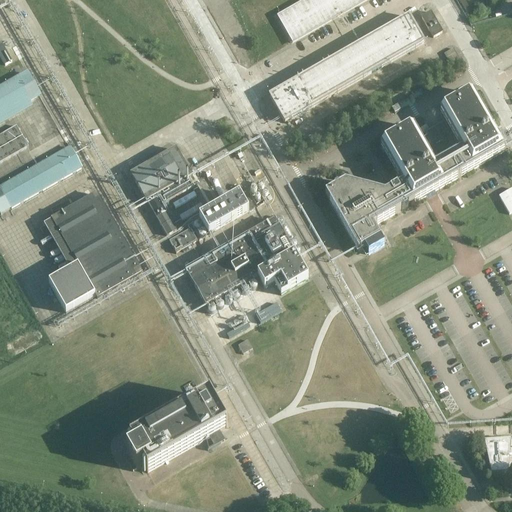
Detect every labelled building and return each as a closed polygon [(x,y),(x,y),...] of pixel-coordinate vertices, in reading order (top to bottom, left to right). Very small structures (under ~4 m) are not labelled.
[(292,43),(331,21),(367,0),(307,0),(277,17),(292,44),(293,44),(292,43)] [(431,13),(422,18),(433,38),(442,33),(431,13)] [(409,17),(296,81),(269,97),(285,123),(424,44),(409,17)] [(2,45),(0,45),(0,57),(5,66),(12,62),(2,45)] [(446,53),(452,68),(461,64),(455,49),(446,53)] [(248,65),(260,84),(278,73),(266,53),(248,65)] [(39,96),(24,69),(0,83),(0,122),(31,105),(29,101),(39,96)] [(473,94),(454,104),(439,113),(450,131),(424,146),(413,127),(380,147),(399,179),(402,184),(384,194),(345,183),(325,195),(358,252),(364,249),(368,255),(384,246),(380,240),(381,239),(373,227),(401,211),(403,212),(408,209),(409,207),(430,194),(505,151),(473,94)] [(120,134),(137,127),(135,122),(118,129),(120,134)] [(16,127),(0,136),(0,163),(28,148),(16,127)] [(5,184),(0,187),(0,189),(11,209),(20,204),(24,202),(38,194),(45,190),(56,184),(63,180),(70,176),(77,172),(81,170),(81,169),(70,149),(69,148),(68,149),(51,159),(44,163),(33,169),(26,173),(12,181),(5,184)] [(175,150),(131,176),(146,202),(147,202),(167,237),(176,232),(161,205),(196,186),(175,150)] [(511,189),(499,196),(510,215),(511,213),(511,189)] [(194,193),(173,205),(175,209),(196,197),(194,193)] [(209,236),(250,212),(255,209),(245,193),(199,220),(209,236)] [(126,248),(117,233),(111,222),(96,195),(44,225),(44,226),(52,221),(78,267),(49,284),(66,314),(95,297),(97,299),(141,274),(126,248)] [(201,204),(179,217),(182,221),(203,209),(201,204)] [(274,221),(231,245),(185,271),(206,307),(257,277),(264,289),(274,284),(281,296),(308,281),(294,256),(274,221)] [(190,231),(182,236),(170,243),(169,242),(176,255),(176,254),(197,242),(190,230),(190,231)] [(229,339),(250,327),(248,324),(227,335),(229,339)] [(239,345),(244,354),(254,349),(249,340),(239,345)] [(202,401),(195,405),(196,406),(131,443),(130,443),(133,449),(126,453),(136,470),(143,467),(147,474),(148,473),(206,440),(209,438),(226,429),(227,429),(209,398),(202,402),(202,401)] [(494,441),(484,441),(491,474),(508,472),(508,468),(511,468),(511,440),(510,441),(511,440),(500,440),(500,438),(494,439),(494,441)]
